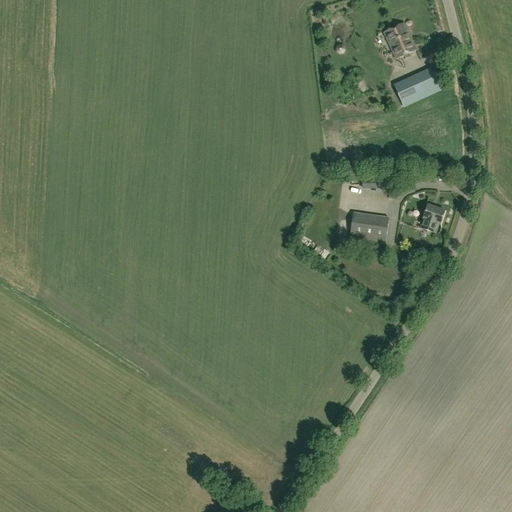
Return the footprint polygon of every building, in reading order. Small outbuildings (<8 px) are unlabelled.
[(417,52),(405,25),(385,33),(397,61),(417,52)] [(404,108),(441,91),(431,69),(394,86),(404,108)] [(349,204),(390,205),(391,190),(350,189),(349,204)] [(445,211),(428,205),(424,219),(421,228),(436,233),(439,224),(441,225),(445,211)] [(354,214),(350,240),(336,238),(335,249),(359,252),(360,241),(386,245),(389,219),(354,214)]
